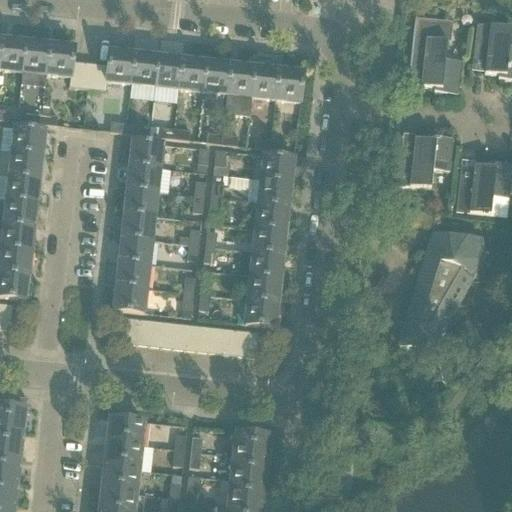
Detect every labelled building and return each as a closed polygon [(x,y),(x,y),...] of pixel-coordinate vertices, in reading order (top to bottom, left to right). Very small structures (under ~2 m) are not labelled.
[(409,69),(422,71),(420,90),(440,92),(440,96),(458,98),(461,65),(445,63),(447,44),(449,29),(416,25),(416,21),(415,21),(409,69)] [(486,57),(485,74),(484,77),(505,79),(504,83),(511,84),(511,50),(509,50),(511,31),(476,28),(473,56),(486,57)] [(0,50),(0,74),(21,77),(25,46),(1,43),(0,50)] [(21,77),(45,80),(49,48),(25,46),(21,77)] [(45,80),(69,83),(72,65),(73,51),(49,48),(45,80)] [(107,85),(130,88),(133,58),(108,55),(107,69),(107,85)] [(130,88),(154,91),(157,61),(133,58),(130,88)] [(154,91),(178,93),(181,63),(157,61),(154,91)] [(178,93),(202,96),(205,66),(181,63),(178,93)] [(69,83),(68,90),(81,92),(84,66),(72,65),(69,83)] [(84,66),(81,92),(93,93),(96,68),(84,66)] [(202,96),(226,99),(229,69),(205,66),(202,96)] [(96,68),(93,93),(106,95),(107,85),(107,69),(96,68)] [(224,115),(224,118),(248,121),(248,118),(250,102),(253,71),(229,69),(226,99),(224,115)] [(253,71),(250,102),(274,104),(277,74),(253,71)] [(302,77),(277,74),(274,104),(299,107),(302,77)] [(0,114),(0,124),(8,125),(9,115),(0,114)] [(25,127),(40,129),(41,118),(26,116),(25,127)] [(41,118),(40,129),(56,130),(57,120),(41,118)] [(110,136),(124,138),(125,128),(111,126),(110,136)] [(125,128),(124,138),(140,140),(141,129),(125,128)] [(2,131),(0,150),(0,155),(10,156),(41,160),(44,135),(24,133),(13,132),(2,131)] [(157,141),(172,143),(173,132),(159,131),(157,141)] [(173,132),(172,143),(188,144),(189,134),(173,132)] [(206,147),(220,148),(222,138),(207,136),(206,147)] [(222,138),(220,148),(236,150),(238,140),(222,138)] [(412,161),(399,160),(396,189),(430,192),(432,174),(449,175),(453,142),(435,140),(435,144),(414,142),(412,161)] [(254,152),(269,154),(270,144),(255,142),(254,152)] [(270,144),(269,154),(285,156),(286,145),(270,144)] [(129,169),(161,173),(163,148),(132,145),(132,146),(133,146),(131,169),(129,169)] [(197,152),(196,168),(206,169),(208,153),(197,152)] [(214,153),(212,170),(222,171),(224,155),(214,153)] [(10,156),(7,180),(38,184),(41,160),(10,156)] [(261,160),(258,185),(290,188),(293,164),(261,160)] [(470,201),(457,200),(455,215),(490,219),(492,200),(509,202),(510,198),(511,197),(511,188),(511,186),(511,168),(495,167),(494,171),(474,169),(470,201)] [(126,193),(158,197),(161,173),(129,169),(129,170),(130,170),(128,193),(126,193)] [(7,180),(5,204),(36,208),(38,184),(7,180)] [(249,184),(246,207),(256,208),(256,209),(287,212),(290,188),(258,185),(249,184)] [(194,185),(193,201),(202,202),(204,186),(194,185)] [(210,187),(208,203),(218,205),(220,188),(210,187)] [(124,217),(155,221),(158,197),(126,193),(126,194),(128,194),(125,217),(124,217)] [(202,202),(193,201),(191,216),(201,217),(202,202)] [(406,201),(405,212),(419,213),(420,202),(406,201)] [(218,205),(208,203),(207,219),(217,220),(218,205)] [(5,204),(2,228),(33,232),(36,208),(5,204)] [(256,209),(253,233),(285,236),(287,212),(256,209)] [(121,241),(153,245),(155,221),(124,217),(124,218),(125,218),(122,241),(121,241)] [(2,228),(0,246),(0,252),(30,256),(33,232),(2,228)] [(188,233),(187,249),(197,250),(198,234),(188,233)] [(253,233),(250,257),(282,260),(285,236),(253,233)] [(205,235),(203,251),(213,252),(215,236),(205,235)] [(400,350),(433,353),(471,287),(477,288),(493,259),(489,257),(485,262),(482,243),(431,238),(423,262),(425,263),(405,329),(403,328),(398,346),(400,350)] [(119,265),(118,266),(150,269),(153,245),(121,241),(121,242),(122,242),(120,265),(119,265)] [(197,250),(187,249),(185,265),(195,266),(197,250)] [(213,252),(203,251),(202,267),(211,268),(213,252)] [(0,252),(0,276),(28,280),(30,256),(0,252)] [(250,257),(248,281),(279,284),(282,260),(250,257)] [(116,289),(116,290),(147,293),(150,269),(118,266),(120,266),(117,289),(116,289)] [(28,280),(0,276),(0,301),(25,304),(28,280)] [(248,281),(245,304),(277,308),(279,284),(248,281)] [(184,282),(182,297),(191,298),(193,282),(184,282)] [(199,283),(198,299),(208,300),(209,284),(199,283)] [(147,293),(116,290),(117,290),(115,313),(113,313),(113,314),(144,318),(147,293)] [(191,298),(182,297),(181,312),(190,313),(191,298)] [(208,300),(198,299),(196,315),(206,316),(208,300)] [(277,308),(245,304),(242,329),(274,332),(277,308)] [(1,308),(0,316),(0,333),(10,335),(13,309),(1,308)] [(181,312),(180,321),(190,322),(191,313),(190,313),(181,312)] [(124,348),(136,349),(139,323),(127,322),(124,348)] [(136,349),(148,350),(151,325),(139,323),(136,349)] [(148,350),(160,352),(163,326),(151,325),(148,350)] [(160,352),(172,353),(175,327),(163,326),(160,352)] [(172,353),(184,354),(187,329),(175,327),(172,353)] [(184,354),(196,356),(199,330),(187,329),(184,354)] [(196,356),(208,357),(211,331),(199,330),(196,356)] [(208,357),(220,358),(223,333),(211,331),(208,357)] [(220,358),(232,360),(235,334),(223,333),(220,358)] [(232,360),(244,361),(247,335),(235,334),(232,360)] [(247,335),(244,361),(256,363),(259,337),(247,335)] [(0,410),(0,435),(22,438),(25,413),(0,410)] [(109,423),(106,447),(141,451),(143,426),(109,423)] [(0,435),(0,459),(19,462),(22,438),(0,435)] [(235,437),(232,462),(267,465),(269,441),(235,437)] [(175,439),(173,455),(183,456),(185,440),(175,439)] [(191,440),(190,457),(200,458),(202,441),(191,440)] [(106,447),(103,471),(138,475),(149,476),(152,452),(141,451),(106,447)] [(183,456),(173,455),(171,470),(182,471),(183,456)] [(200,458),(190,457),(188,472),(198,473),(200,458)] [(0,459),(0,484),(17,486),(19,462),(0,459)] [(232,462),(229,486),(264,489),(267,465),(232,462)] [(103,471),(101,495),(135,499),(138,475),(103,471)] [(0,484),(0,508),(14,510),(17,486),(0,484)] [(218,484),(216,508),(227,510),(248,511),(261,511),(264,489),(229,486),(218,484)] [(170,487),(168,503),(178,504),(180,488),(170,487)] [(186,489),(184,505),(194,506),(196,490),(186,489)] [(101,495),(98,511),(134,511),(135,499),(101,495)] [(177,511),(178,504),(168,503),(166,511),(177,511)]
